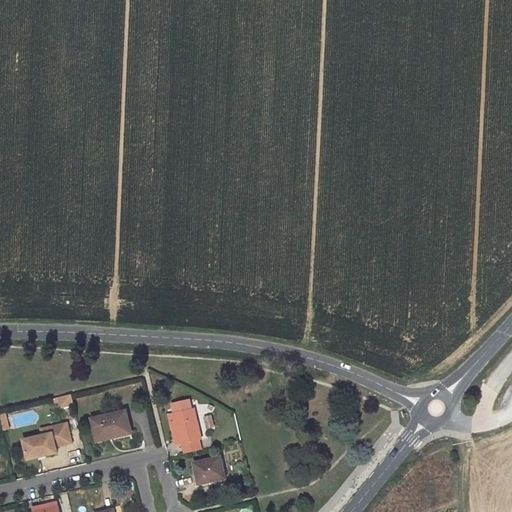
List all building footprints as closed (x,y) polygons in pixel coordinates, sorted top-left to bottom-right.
[(75,403),(72,393),(61,396),(63,406),(75,403)] [(202,438),(194,407),(173,412),(179,443),(202,438)] [(132,432),(127,409),(93,417),(98,441),(132,432)] [(69,422),(52,426),(53,432),(44,434),(24,439),(29,458),(59,451),(57,445),(73,441),(69,422)] [(52,426),(42,428),(44,434),(53,432),(52,426)] [(226,477),(221,455),(195,462),(200,484),(226,477)] [(60,511),(58,502),(33,507),(34,511),(60,511)]
